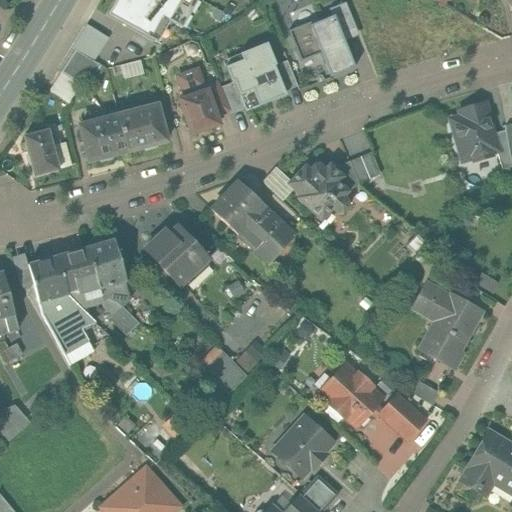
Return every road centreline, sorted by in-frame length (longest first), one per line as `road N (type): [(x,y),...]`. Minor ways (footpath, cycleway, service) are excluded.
road 1 (residential): [(0,227),(180,177),(394,94),(511,60)]
road 2 (residential): [(511,339),(399,511)]
